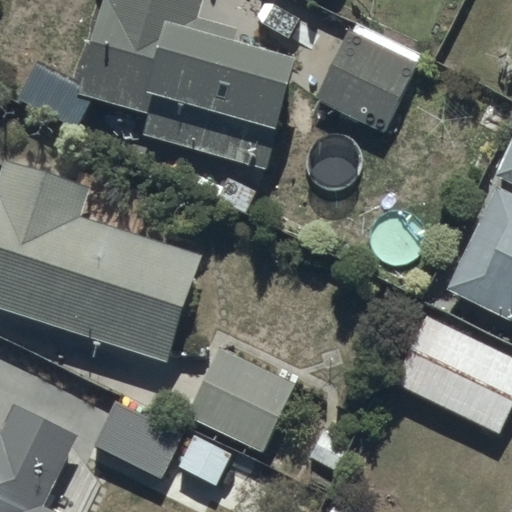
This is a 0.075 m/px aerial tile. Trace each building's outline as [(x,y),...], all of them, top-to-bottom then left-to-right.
[(142,132),(270,164),(297,51),(233,36),(237,21),(198,12),(200,0),(96,0),(76,91),(147,108),(142,132)] [(317,97),(383,132),(421,52),(354,20),(317,97)] [(511,134),(493,172),(511,181),(511,134)] [(0,173),(0,303),(166,357),(201,250),(80,211),(89,182),(6,155),(0,173)] [(445,287),(511,320),(511,190),(496,183),(445,287)] [(391,379),(498,435),(511,406),(511,351),(426,308),(391,379)] [(295,378),(219,344),(187,416),(263,449),(295,378)] [(116,399),(93,444),(161,479),(184,435),(116,399)] [(0,511),(66,511),(44,501),(78,432),(12,400),(0,424),(0,511)] [(325,511),(369,511),(334,494),(325,511)]
